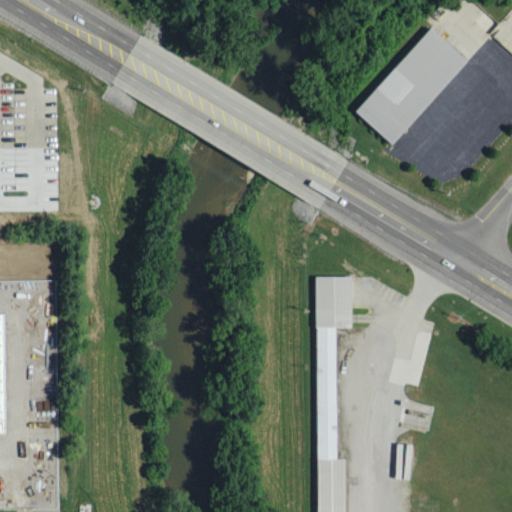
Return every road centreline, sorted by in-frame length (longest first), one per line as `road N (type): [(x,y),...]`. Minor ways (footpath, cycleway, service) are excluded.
road 1 (primary): [(511,300),(306,176)]
road 2 (primary): [(306,176),(144,79)]
road 3 (primary): [(144,79),(15,0)]
